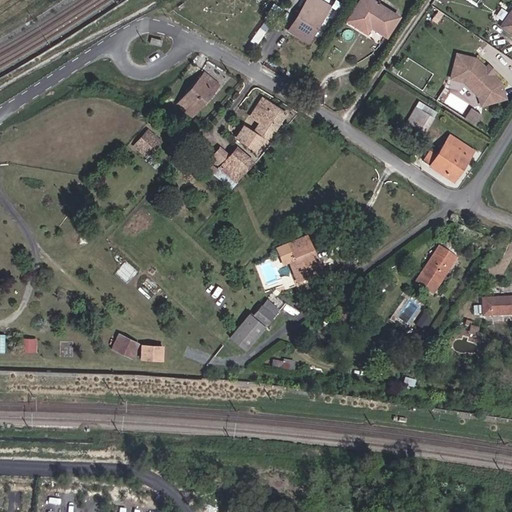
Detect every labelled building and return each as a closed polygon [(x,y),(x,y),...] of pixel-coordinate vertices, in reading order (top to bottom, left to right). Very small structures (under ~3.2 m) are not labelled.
[(298,20),(291,31),(307,41),(329,7),(318,0),(307,0),(296,18),(298,20)] [(385,38),(397,18),(368,0),(359,0),(346,22),(366,34),(370,28),(385,38)] [(511,6),(500,25),(511,32),(511,6)] [(289,30),(291,31),(298,20),(296,18),(289,30)] [(476,60),(457,56),(452,79),(463,81),(480,96),(482,105),(505,99),(499,81),(493,74),(489,78),(484,74),(488,70),(476,60)] [(191,116),(218,84),(204,73),(178,105),(191,116)] [(266,141),(284,112),(261,98),(250,115),(260,121),(252,133),(243,126),(235,139),(254,151),(262,138),(266,141)] [(423,133),(433,117),(416,106),(406,123),(423,133)] [(471,107),(465,117),(476,124),(482,113),(471,107)] [(161,144),(148,132),(134,148),(147,159),(161,144)] [(472,149),(449,134),(436,154),(430,150),(423,161),(452,180),(472,149)] [(236,180),(252,161),(236,147),(220,166),(236,180)] [(220,166),(229,156),(219,148),(211,158),(220,166)] [(313,252),(306,236),(287,244),(294,260),(290,262),(298,283),(319,274),(310,253),(313,252)] [(435,251),(452,263),(456,257),(439,246),(435,251)] [(438,285),(452,263),(435,251),(421,274),(438,285)] [(336,283),(349,274),(343,266),(331,275),(336,283)] [(511,297),(482,299),(483,314),(511,313),(511,297)] [(262,304),(274,314),(278,308),(267,298),(262,304)] [(274,314),(262,304),(254,315),(250,312),(231,336),(246,349),(274,314)] [(427,329),(432,321),(426,317),(421,325),(427,329)] [(131,356),(138,343),(118,333),(111,347),(131,356)] [(23,351),(37,351),(37,337),(23,337),(23,351)] [(145,345),(142,354),(151,358),(155,349),(145,345)]
